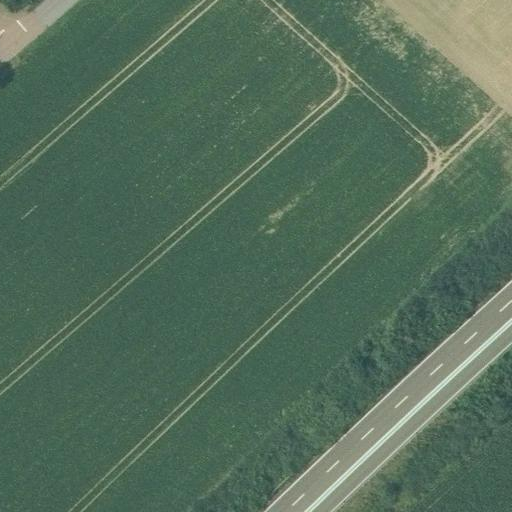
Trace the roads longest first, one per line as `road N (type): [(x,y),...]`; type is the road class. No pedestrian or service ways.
road 1 (trunk): [(511,302),(288,511)]
road 2 (trunk): [(324,511),(511,337)]
